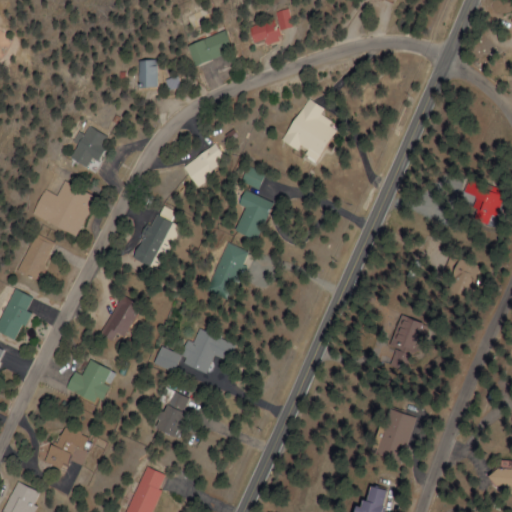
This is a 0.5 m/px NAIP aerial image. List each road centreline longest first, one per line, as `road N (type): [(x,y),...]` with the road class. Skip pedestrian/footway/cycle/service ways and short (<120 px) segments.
road 1 (tertiary): [(0,430),(107,210),(153,137),(209,91),(337,48),(383,41),(442,59)]
road 2 (secondary): [(236,511),(468,0)]
road 3 (residential): [(420,511),(511,267),(500,109),(442,59)]
